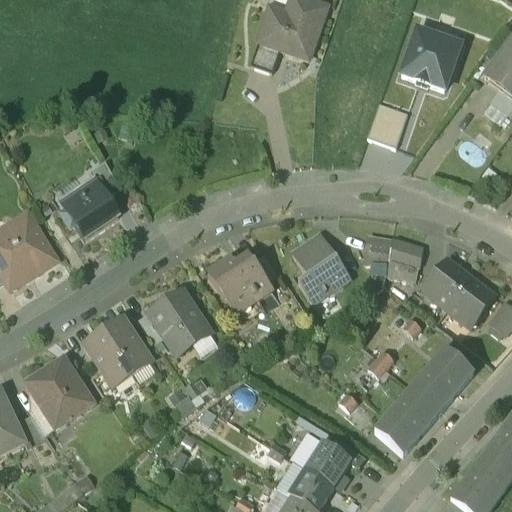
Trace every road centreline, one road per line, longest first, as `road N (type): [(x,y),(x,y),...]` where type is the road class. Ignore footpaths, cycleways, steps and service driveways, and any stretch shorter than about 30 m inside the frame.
road 1 (residential): [(511,250),(415,206),(277,196),(171,235),(0,344)]
road 2 (residential): [(391,511),(511,376)]
